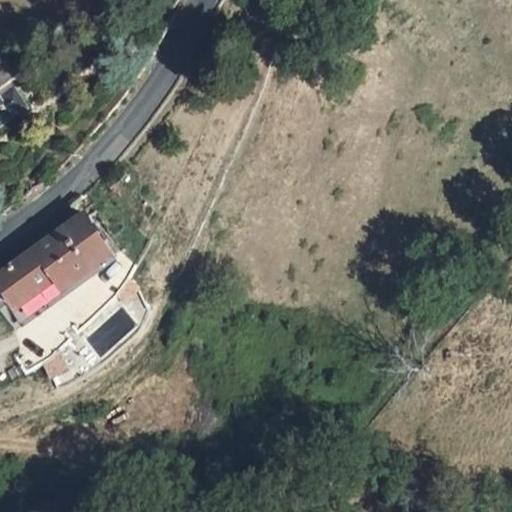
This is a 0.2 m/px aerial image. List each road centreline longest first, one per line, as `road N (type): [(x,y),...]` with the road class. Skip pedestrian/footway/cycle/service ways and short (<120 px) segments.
road 1 (track): [(0,436),(48,420),(121,367),(164,311),(281,39)]
road 2 (tertiary): [(0,234),(55,200),(124,132),(203,0)]
